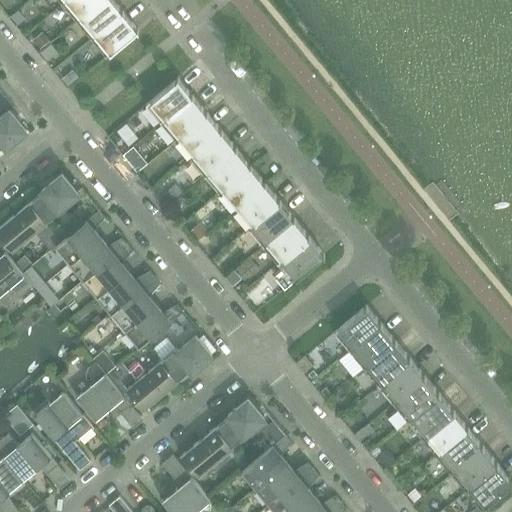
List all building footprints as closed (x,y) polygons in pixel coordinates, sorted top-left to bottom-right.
[(65,0),(62,3),(76,21),(101,0),(65,0)] [(101,0),(76,21),(91,38),(121,14),(109,0),(101,0)] [(121,14),(91,38),(106,57),(136,32),(121,14)] [(146,105),(161,123),(190,98),(175,80),(146,105)] [(13,108),(31,93),(21,83),(4,98),(13,108)] [(161,123),(175,140),(205,116),(190,98),(161,123)] [(0,147),(5,144),(6,146),(26,129),(9,109),(0,116),(0,147)] [(175,140),(190,158),(220,133),(205,116),(175,140)] [(190,158),(204,175),(234,151),(220,133),(190,158)] [(322,134),(314,140),(324,154),(332,148),(322,134)] [(204,175),(219,193),(249,168),(234,151),(204,175)] [(219,193),(233,210),(263,186),(249,168),(219,193)] [(43,190),(29,202),(46,222),(62,209),(60,207),(78,192),(62,172),(42,189),(43,190)] [(233,210),(248,228),(278,203),(263,186),(233,210)] [(46,222),(29,202),(0,226),(0,235),(12,250),(46,222)] [(248,228),(263,246),(292,221),(278,203),(248,228)] [(55,245),(70,263),(101,237),(93,228),(96,225),(97,226),(105,216),(100,209),(100,208),(55,245)] [(212,233),(224,224),(216,214),(204,224),(212,233)] [(263,246),(277,263),(307,239),(292,221),(263,246)] [(70,263),(83,279),(127,243),(122,236),(111,242),(112,244),(108,246),(101,237),(70,263)] [(307,239),(277,263),(292,281),(322,257),(307,239)] [(83,279),(97,296),(128,270),(121,261),(123,258),(125,259),(133,249),(127,243),(83,279)] [(0,292),(8,286),(9,287),(10,286),(19,297),(34,285),(0,244),(0,292)] [(97,296),(111,312),(155,276),(149,269),(138,276),(139,277),(136,279),(128,270),(97,296)] [(111,312),(125,329),(156,303),(148,294),(151,291),(152,292),(160,283),(155,276),(111,312)] [(156,303),(125,329),(139,346),(167,323),(183,309),(182,309),(177,303),(166,309),(167,310),(163,312),(156,303)] [(334,332),(349,350),(379,326),(364,307),(334,332)] [(349,350),(364,368),(393,343),(379,326),(349,350)] [(176,347),(160,360),(177,380),(191,369),(192,370),(212,354),(196,334),(177,349),(176,347)] [(364,368),(378,385),(408,361),(393,343),(364,368)] [(296,363),(303,372),(312,365),(305,356),(296,363)] [(87,379),(89,382),(91,384),(90,384),(91,385),(78,396),(77,395),(76,396),(95,419),(97,418),(96,417),(108,407),(109,408),(111,407),(110,405),(113,403),(120,412),(131,403),(96,360),(89,366),(88,368),(87,370),(86,373),(86,376),(87,379)] [(177,380),(160,360),(127,388),(143,408),(177,380)] [(378,385),(393,403),(423,378),(408,361),(378,385)] [(393,403),(407,420),(437,396),(423,378),(393,403)] [(54,437),(60,445),(80,469),(90,460),(74,441),(77,438),(78,439),(80,438),(79,437),(91,427),(92,428),(94,427),(63,390),(62,391),(63,392),(50,403),(49,401),(48,403),(49,404),(36,414),(36,413),(34,414),(54,437)] [(407,420),(422,438),(452,413),(437,396),(407,420)] [(229,415),(216,427),(232,447),(248,434),(246,432),(265,417),(248,397),(228,413),(229,415)] [(26,413),(13,424),(21,434),(34,423),(26,413)] [(422,438),(436,456),(466,431),(452,413),(422,438)] [(354,434),(359,440),(373,429),(369,423),(354,434)] [(232,447),(216,427),(182,455),(198,475),(232,447)] [(436,456),(451,473),(481,449),(466,431),(436,456)] [(8,433),(0,439),(0,451),(23,479),(24,479),(23,477),(35,467),(36,468),(37,467),(36,466),(40,463),(47,472),(58,464),(51,456),(32,432),(31,433),(31,434),(19,445),(18,444),(17,444),(8,433)] [(242,470),(256,488),(287,462),(279,453),(282,450),(283,451),(292,441),(286,434),(287,434),(286,433),(242,470)] [(451,473),(466,491),(495,466),(481,449),(451,473)] [(23,479),(0,451),(0,452),(4,457),(0,460),(0,509),(2,511),(20,511),(4,492),(7,490),(8,491),(10,490),(9,489),(21,479),(22,480),(23,479)] [(162,500),(172,511),(192,511),(194,511),(195,511),(197,510),(196,510),(208,499),(209,500),(211,499),(173,454),(162,463),(181,486),(178,488),(177,487),(176,488),(177,489),(164,500),(163,499),(162,500)] [(256,488),(270,504),(314,468),(308,461),(297,467),(298,469),(294,471),(287,462),(256,488)] [(495,466),(466,491),(481,509),(510,484),(495,466)] [(270,504),(276,511),(294,511),(314,495),(307,486),(310,483),(311,484),(319,474),(314,468),(270,504)] [(294,511),(327,511),(341,501),(336,494),(325,501),(326,502),(322,504),(314,495),(294,511)] [(443,511),(472,511),(474,511),(463,497),(443,511)] [(327,511),(342,511),(347,508),(341,501),(327,511)]
